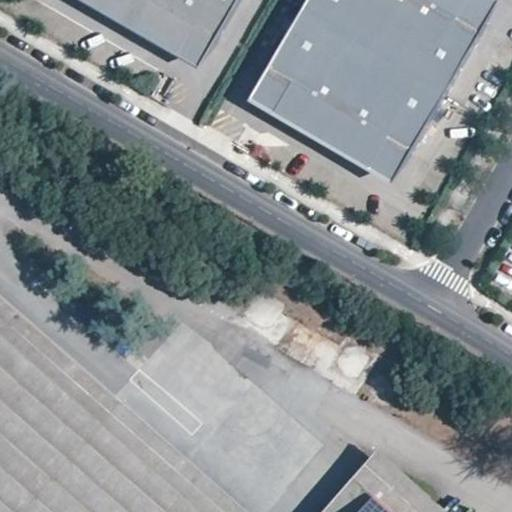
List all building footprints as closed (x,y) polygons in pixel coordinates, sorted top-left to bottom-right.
[(93,0),(75,0),(197,70),(215,38),(191,24),(177,49),(93,0)] [(237,0),(93,0),(177,49),(191,24),(215,38),(237,0)] [(457,18),(467,0),(306,0),(302,9),(446,92),(480,32),(457,18)] [(467,0),(457,18),(480,32),(498,1),(497,0),(467,0)] [(411,151),(446,92),(302,9),(267,68),(291,82),(277,106),(374,162),(388,138),(411,151)] [(411,151),(388,138),(374,162),(277,106),(291,82),(267,68),(249,100),(393,183),(411,151)] [(221,110),(241,117),(249,94),(229,87),(221,110)] [(390,511),(444,511),(378,456),(327,511),(242,511),(0,300),(0,338),(199,511),(368,511),(378,501),(390,511)] [(300,357),(314,336),(294,322),(280,343),(300,357)] [(0,511),(390,511),(378,501),(368,511),(199,511),(0,338),(0,511)]
